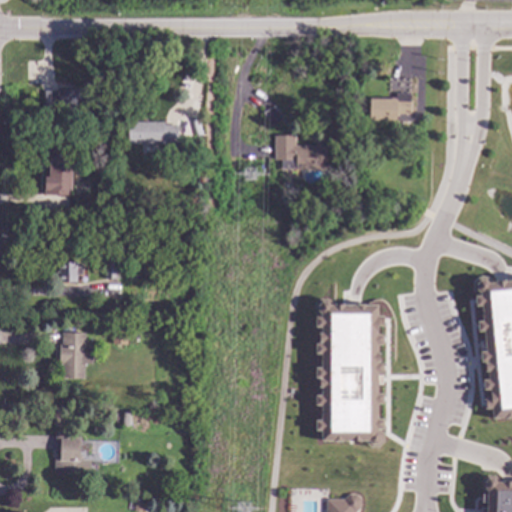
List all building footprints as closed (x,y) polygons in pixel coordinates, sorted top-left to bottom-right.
[(410,79),(409,116),(395,115),(395,122),(369,121),(369,100),(387,100),(388,79),(410,79)] [(89,110),(57,111),(57,109),(44,109),(44,92),(88,90),(89,110)] [(282,121),(271,128),(262,113),(273,107),(282,121)] [(163,126),(177,126),(177,144),(126,144),(126,123),(163,123),(163,126)] [(294,147),(325,147),(325,170),(280,171),(280,160),(273,160),(273,136),(294,136),(294,147)] [(69,197),(42,197),(43,177),(45,178),(45,151),(70,151),(69,197)] [(328,193),(327,203),(317,202),(318,192),(328,193)] [(117,261),(116,281),(103,280),(104,260),(117,261)] [(75,268),(81,268),(81,276),(76,276),(76,283),(58,283),(58,263),(75,263),(75,268)] [(473,296),(476,295),(472,291),(471,284),(476,277),(484,277),(490,282),(494,282),(493,280),(496,280),(496,281),(501,281),(500,280),(504,279),(504,280),(511,280),(511,417),(511,418),(503,419),(503,418),(491,419),(490,408),(483,409),(482,398),(488,398),(487,390),(481,390),(481,380),(486,379),(486,371),(483,372),(483,370),(484,370),(483,364),(482,365),(482,362),(485,362),(484,361),(479,362),(478,352),(484,352),(483,350),(479,350),(478,342),(483,341),(482,331),(476,331),(475,321),(481,321),(480,305),(474,306),(473,296)] [(314,317),(317,317),(313,313),(313,306),(313,304),(318,298),(327,298),(332,304),(334,304),(340,304),(341,304),(341,305),(355,305),(355,304),(363,304),(363,305),(376,305),(376,316),(382,316),(382,318),(381,318),(381,323),(382,323),(382,326),(375,326),(375,332),(376,332),(376,334),(382,334),(382,346),(376,346),(376,352),(379,352),(379,355),(378,355),(378,360),(379,360),(379,362),(376,362),(376,363),(381,363),(381,374),(376,374),(376,394),(381,394),(381,404),(375,404),(375,419),(381,419),(381,429),(377,429),(382,434),(382,442),(376,447),(368,447),(363,441),(359,441),(359,442),(356,442),(352,442),(349,442),(349,441),(339,441),(339,442),(332,442),(332,441),(319,441),(319,431),(313,431),(313,420),(319,420),(319,406),(313,406),(313,395),(319,395),(319,388),(317,388),(317,385),(317,380),(317,378),(314,378),(313,368),(319,368),(319,354),(313,354),(313,343),(319,343),(319,342),(317,342),(317,340),(317,335),(317,333),(320,333),(320,327),(314,327),(314,317)] [(137,303),(137,311),(124,311),(125,303),(137,303)] [(111,344),(125,345),(126,331),(111,330),(111,344)] [(84,347),(92,347),(91,365),(84,365),(83,380),(61,380),(61,366),(58,366),(59,346),(61,346),(61,334),(84,334),(84,347)] [(131,414),(130,428),(120,427),(120,414),(131,414)] [(80,437),(79,460),(82,460),(82,464),(89,464),(89,474),(82,473),(82,475),(53,474),(54,436),(80,437)] [(479,481),(485,476),(493,476),(499,482),(511,482),(511,511),(478,511),(479,508),(484,508),(485,503),(480,503),(480,494),(484,494),(484,493),(480,489),(479,481)] [(324,511),(325,499),(342,499),(347,494),(354,494),(360,500),(360,507),(354,511),(324,511)]
